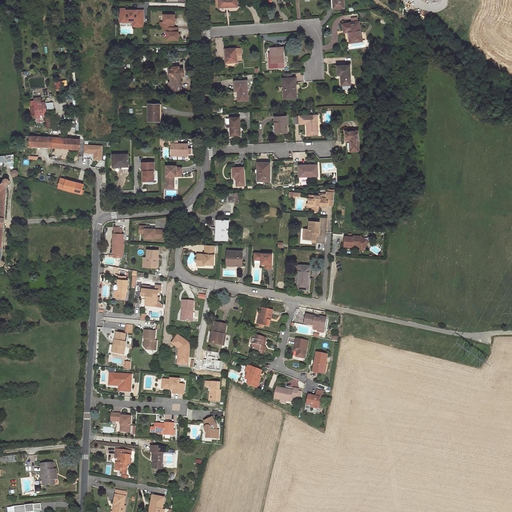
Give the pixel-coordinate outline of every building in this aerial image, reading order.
[(333,0),(333,9),(345,8),(344,0),(333,0)] [(127,9),(120,9),(120,21),(137,21),(137,27),(143,27),(143,11),(132,10),(127,11),(127,9)] [(175,15),(164,15),(164,23),(161,23),(161,27),(164,27),(164,32),(168,32),(167,40),(179,40),(179,32),(178,32),(178,28),(174,28),(174,23),(175,23),(175,15)] [(350,41),(356,40),(356,42),(362,41),(359,22),(358,22),(353,23),(343,24),(344,32),(349,32),(350,41)] [(283,46),(270,47),(271,53),(272,52),(273,63),(282,63),(281,52),(283,52),(283,46)] [(236,48),(225,49),(226,63),(237,62),(237,53),(236,48)] [(342,85),(351,84),(350,65),(337,66),(338,75),(341,75),(342,85)] [(184,76),(183,69),(180,69),(179,66),(172,67),(172,69),(170,70),(171,82),(169,82),(169,91),(182,92),(181,76),(184,76)] [(287,99),(297,98),(296,78),(292,78),(284,78),(283,79),(283,89),(287,89),(287,99)] [(247,81),(235,81),(235,91),(238,91),(238,101),(248,100),(247,81)] [(35,114),(36,123),(44,122),(44,118),(47,118),(47,110),(54,109),(53,102),(42,103),(42,97),(35,98),(36,101),(30,101),(31,114),(35,114)] [(160,104),(149,104),(149,121),(160,121),(160,104)] [(318,135),(317,115),(299,116),(300,124),(307,124),(307,135),(318,135)] [(287,132),(286,116),(275,117),(276,133),(287,132)] [(240,135),(240,117),(230,118),(231,136),(240,135)] [(346,140),(350,140),(350,151),(359,151),(358,130),(346,131),(346,140)] [(30,136),(30,146),(53,147),(53,138),(30,136)] [(80,140),(53,138),(53,147),(80,149),(80,140)] [(188,148),(188,144),(172,144),(172,156),(187,156),(187,154),(191,154),(191,148),(188,148)] [(85,145),(84,153),(94,153),(94,160),(103,160),(103,145),(85,145)] [(128,164),(128,154),(113,155),(113,166),(123,166),(123,165),(128,164)] [(6,165),(14,165),(14,155),(6,155),(6,165)] [(154,171),(154,162),(142,162),(142,171),(145,171),(145,176),(143,176),(143,181),(148,181),(148,179),(154,179),(154,171)] [(265,163),(258,163),(257,181),(270,181),(270,166),(265,166),(265,163)] [(177,164),(167,164),(166,179),(174,180),(174,172),(174,169),(182,169),(182,166),(177,165),(177,164)] [(318,176),(317,165),(299,166),(299,176),(318,176)] [(245,186),(243,167),(233,168),(233,177),(236,177),(236,186),(245,186)] [(0,265),(1,266),(2,266),(4,265),(5,265),(5,264),(5,262),(5,260),(4,259),(3,259),(2,259),(7,185),(9,185),(10,183),(10,182),(10,180),(9,179),(7,178),(6,178),(5,178),(4,179),(3,181),(3,182),(0,182),(0,265)] [(58,187),(81,194),(83,194),(84,190),(82,190),(83,184),(61,178),(58,187)] [(327,194),(320,193),(320,195),(315,195),(315,199),(309,199),(308,205),(313,205),(313,207),(319,207),(319,204),(322,204),(321,206),(328,207),(328,205),(328,203),(333,204),(334,192),(327,192),(327,194)] [(239,193),(224,193),(224,202),(234,202),(234,203),(239,203),(239,193)] [(216,229),(216,240),(229,240),(229,222),(224,221),(224,220),(219,219),(218,229),(216,229)] [(309,221),(308,229),(306,229),(305,235),(306,235),(306,239),(311,239),(316,239),(316,235),(316,232),(318,232),(319,222),(309,221)] [(156,229),(149,229),(146,229),(146,228),(146,226),(140,226),(140,233),(146,233),(146,238),(155,238),(163,238),(163,230),(156,230),(156,229)] [(114,233),(113,253),(116,253),(122,253),(124,253),(124,243),(124,233),(122,233),(114,233)] [(353,237),(345,237),(344,246),(353,247),(353,246),(357,247),(360,248),(362,245),(365,247),(369,242),(361,236),(353,236),(353,237)] [(214,263),(214,245),(206,245),(206,252),(209,252),(209,254),(206,254),(198,253),(198,262),(204,262),(204,263),(214,263)] [(147,257),(147,266),(156,267),(157,258),(159,258),(159,250),(147,249),(147,257)] [(227,263),(235,263),(235,266),(242,266),(243,251),(228,251),(227,263)] [(261,264),(266,264),(266,268),(271,268),(272,254),(255,253),(254,260),(261,260),(261,264)] [(297,288),(308,289),(310,266),(299,265),(297,288)] [(128,292),(129,280),(127,280),(128,272),(120,270),(119,286),(120,286),(120,291),(116,291),(116,297),(127,298),(128,292)] [(156,289),(150,289),(150,286),(143,286),(143,283),(140,283),(140,287),(143,287),(142,295),(147,295),(147,298),(146,302),(152,302),(152,301),(158,301),(159,291),(161,291),(161,285),(156,285),(156,289)] [(185,301),(184,311),(186,311),(185,321),(194,321),(196,302),(185,301)] [(270,327),(274,311),(264,308),(263,314),(260,325),(270,327)] [(315,325),(319,326),(319,328),(325,329),(327,318),(321,317),(321,319),(316,318),(316,316),(307,314),(305,323),(315,325)] [(228,335),(230,325),(216,322),(214,333),(216,333),(215,337),(213,337),(212,343),(224,346),(226,334),(228,335)] [(155,342),(156,332),(145,331),(144,346),(147,350),(150,348),(153,351),(156,351),(157,342),(155,342)] [(125,343),(127,335),(118,333),(116,341),(115,341),(114,350),(116,351),(117,353),(117,354),(121,355),(123,347),(126,348),(127,343),(125,343)] [(191,343),(179,335),(174,344),(180,349),(180,353),(181,353),(181,356),(180,356),(179,364),(188,365),(191,343)] [(264,346),(265,342),(266,342),(267,337),(254,335),(252,343),(253,344),(253,347),(254,348),(253,352),(262,354),(263,351),(265,352),(266,347),(264,346)] [(308,341),(300,339),(297,338),(295,347),(298,348),(297,351),(296,356),(305,358),(307,350),(308,341)] [(327,374),(329,364),(327,363),(328,355),(317,353),(314,372),(327,374)] [(247,375),(251,377),(248,384),(257,388),(261,378),(260,377),(258,376),(260,370),(249,365),(246,371),(248,372),(247,375)] [(111,385),(112,375),(110,375),(109,386),(120,387),(119,392),(122,392),(122,385),(111,385)] [(132,376),(112,375),(111,385),(122,385),(122,392),(131,392),(132,376)] [(170,389),(175,389),(174,395),(183,395),(184,386),(179,385),(180,381),(171,380),(170,381),(163,381),(162,389),(170,390),(170,389)] [(212,387),(212,390),(212,391),(211,391),(210,395),(211,395),(214,396),(214,400),(219,401),(220,401),(222,391),(220,390),(221,383),(207,381),(207,386),(210,387),(211,387),(212,387)] [(285,388),(277,387),(275,397),(291,400),(292,398),(297,399),(299,389),(294,388),(293,390),(293,392),(285,390),(285,388)] [(307,406),(318,408),(319,400),(323,401),(323,399),(325,392),(317,390),(316,399),(309,397),(307,406)] [(121,421),(121,426),(123,427),(123,431),(130,432),(131,416),(125,416),(125,414),(112,413),(111,421),(117,421),(117,420),(121,420),(121,421)] [(205,428),(205,429),(205,430),(206,430),(206,431),(208,431),(208,435),(211,435),(211,438),(218,438),(219,430),(216,430),(214,430),(214,429),(214,428),(214,427),(214,426),(216,425),(213,417),(205,421),(207,425),(206,426),(205,427),(205,428)] [(164,435),(173,435),(173,424),(165,423),(165,425),(156,424),(156,428),(151,428),(151,433),(164,433),(164,435)] [(162,469),(163,453),(166,453),(166,447),(150,446),(150,452),(152,452),(152,459),(154,459),(153,469),(162,469)] [(129,464),(131,451),(116,449),(115,459),(118,459),(117,463),(116,463),(115,471),(121,471),(120,474),(126,475),(127,464),(129,464)] [(41,464),(43,485),(55,484),(55,480),(54,469),(53,463),(41,464)] [(117,491),(115,505),(114,511),(125,511),(126,507),(125,507),(127,493),(117,491)] [(154,496),(150,511),(165,511),(165,510),(163,510),(165,498),(154,496)] [(41,503),(14,506),(14,511),(26,511),(34,511),(34,509),(41,509),(41,503)]
